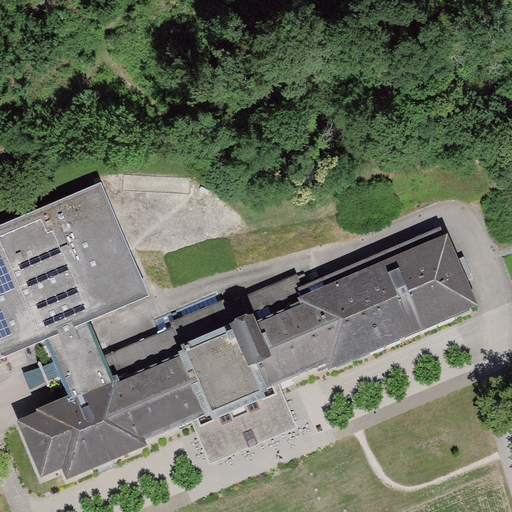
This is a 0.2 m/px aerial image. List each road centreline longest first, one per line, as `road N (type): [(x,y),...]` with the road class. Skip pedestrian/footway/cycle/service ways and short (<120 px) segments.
road 1 (track): [(0,138),(177,143),(254,172),(374,174),(444,145),(511,165)]
road 2 (track): [(177,143),(105,46),(135,0)]
